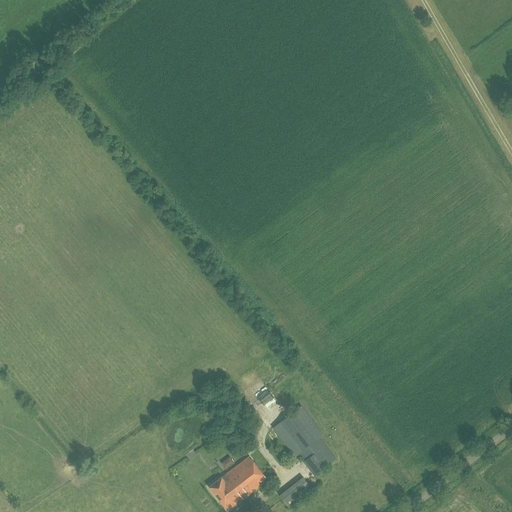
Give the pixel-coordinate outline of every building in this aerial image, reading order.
[(266,395),(270,383),(259,379),(255,392),(266,395)] [(304,462),(314,475),(336,458),(325,445),(326,445),(298,409),(277,425),(305,461),(304,462)] [(210,487),(228,511),(268,480),(249,456),(210,487)] [(225,467),(235,464),(233,456),(223,460),(225,467)] [(279,496),(289,508),(313,490),(303,477),(279,496)]
